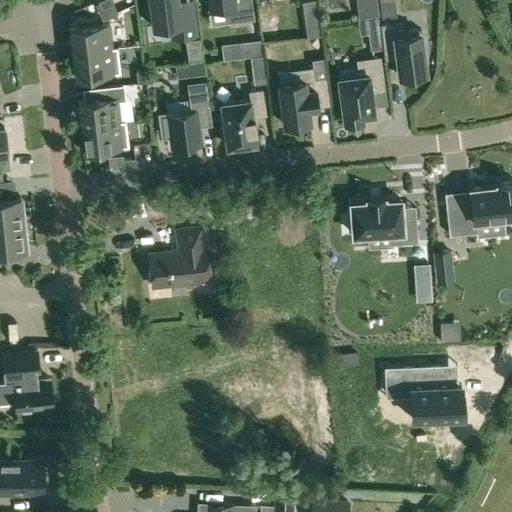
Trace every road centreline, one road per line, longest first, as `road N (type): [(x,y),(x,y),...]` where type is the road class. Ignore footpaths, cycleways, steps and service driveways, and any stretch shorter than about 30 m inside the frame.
road 1 (residential): [(511,128),(62,186)]
road 2 (residential): [(100,511),(73,279)]
road 3 (residential): [(62,186),(40,0)]
